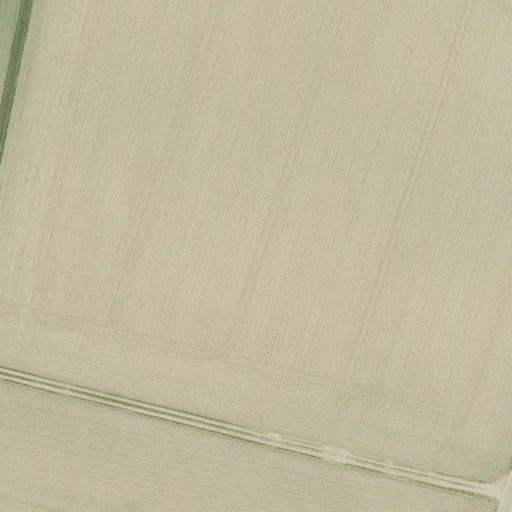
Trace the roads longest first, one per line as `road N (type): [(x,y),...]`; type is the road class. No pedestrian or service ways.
road 1 (track): [(508,503),(0,378)]
road 2 (track): [(24,0),(0,123)]
